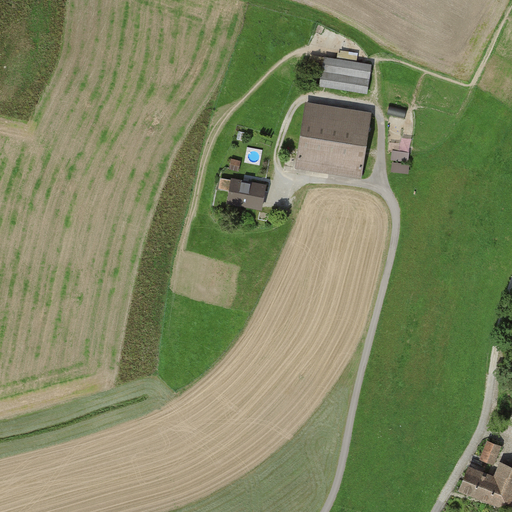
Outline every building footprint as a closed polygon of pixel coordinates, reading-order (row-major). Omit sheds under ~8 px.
[(321,86),(367,93),(371,65),(325,58),(321,86)] [(307,105),(298,159),(330,164),(329,170),(361,176),(371,115),(307,105)] [(393,150),(393,171),(410,171),(410,150),(393,150)] [(241,162),(232,160),(230,169),(239,171),(241,162)] [(228,190),(231,177),(222,174),(219,187),(228,190)] [(232,180),(228,203),(262,209),(266,186),(232,180)] [(489,437),(481,457),(496,463),(504,442),(489,437)] [(472,470),(464,487),(511,508),(511,507),(511,467),(504,464),(497,481),(472,470)]
